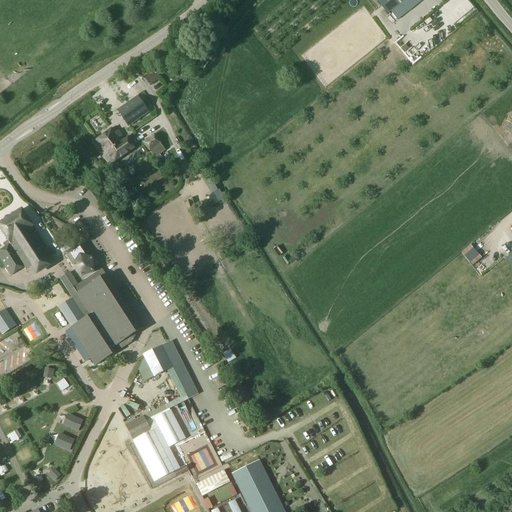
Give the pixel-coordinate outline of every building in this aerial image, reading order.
[(379,0),(378,2),(388,15),(392,12),(398,19),(421,0),(379,0)] [(158,76),(161,74),(157,69),(143,81),(149,87),(160,79),(158,76)] [(119,113),(119,114),(128,128),(129,127),(148,114),(138,100),(132,105),(134,107),(127,112),(125,109),(119,113)] [(511,114),(509,117),(510,118),(502,124),(511,135),(511,114)] [(125,140),(116,127),(93,143),(110,166),(135,147),(128,137),(125,140)] [(154,136),(144,143),(150,151),(155,157),(165,150),(154,136)] [(28,272),(52,256),(21,209),(0,222),(0,230),(7,241),(3,244),(5,247),(0,250),(0,258),(11,275),(24,267),(28,272)] [(94,268),(99,265),(93,255),(90,257),(81,243),(65,254),(73,266),(72,268),(81,279),(95,274),(94,268)] [(96,365),(116,351),(113,346),(141,328),(102,269),(85,280),(74,288),(77,293),(78,294),(72,298),(85,318),(71,327),(72,328),(65,332),(85,363),(92,358),(96,365)] [(0,313),(0,329),(3,335),(19,326),(9,308),(0,313)] [(154,378),(178,365),(167,344),(143,356),(154,378)] [(228,362),(238,357),(233,349),(224,354),(228,362)] [(30,381),(25,384),(28,391),(34,388),(30,381)] [(16,388),(10,391),(13,398),(19,395),(16,388)] [(161,429),(133,442),(156,483),(174,473),(177,478),(188,472),(186,468),(181,469),(171,450),(187,442),(171,412),(156,420),(161,429)] [(144,416),(126,425),(134,441),(152,432),(144,416)] [(67,427),(78,432),(82,422),(72,417),(67,427)] [(73,441),(62,436),(58,446),(69,451),(73,441)] [(232,475),(250,511),(284,511),(259,461),(232,475)] [(60,476),(55,470),(50,475),(56,480),(60,476)] [(204,496),(233,483),(227,470),(198,483),(204,496)] [(239,511),(233,499),(215,507),(211,497),(206,499),(211,511),(239,511)]
